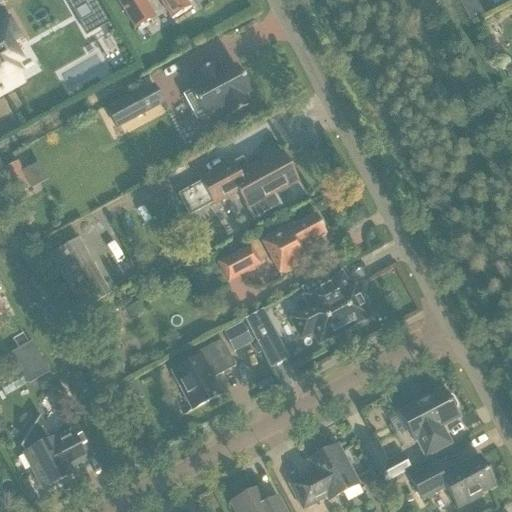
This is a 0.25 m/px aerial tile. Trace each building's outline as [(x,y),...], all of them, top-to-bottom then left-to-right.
[(95,0),(67,0),(87,35),(108,24),(95,0)] [(117,0),(136,29),(155,17),(146,2),(149,0),(159,0),(172,21),(190,10),(185,1),(187,0),(117,0)] [(0,94),(22,83),(13,66),(20,62),(11,45),(19,41),(9,22),(0,26),(0,94)] [(196,120),(223,105),(228,114),(244,105),(240,96),(249,91),(235,66),(217,76),(211,65),(192,75),(198,86),(182,95),(196,120)] [(136,94),(106,110),(116,129),(147,113),(136,94)] [(281,206),(275,195),(298,183),(282,152),(239,176),(232,163),(200,181),(201,183),(177,195),(188,217),(212,204),(213,206),(237,193),(252,221),(281,206)] [(326,235),(316,216),(294,227),(292,224),(261,241),(280,277),(311,260),(304,247),(326,235)] [(85,308),(108,295),(77,238),(54,251),(85,308)] [(250,245),(216,263),(227,284),(261,267),(250,245)] [(304,297),(311,310),(291,321),(300,338),(312,332),(319,344),(369,317),(354,288),(348,290),(341,277),(327,285),(323,277),(300,289),(304,297)] [(263,311),(244,320),(259,348),(277,338),(263,311)] [(119,333),(111,317),(92,325),(100,342),(119,333)] [(234,353),(252,343),(241,323),(223,333),(234,353)] [(235,368),(221,341),(197,354),(199,358),(172,372),(192,410),(183,415),(184,416),(221,396),(212,380),(235,368)] [(48,373),(31,342),(10,354),(28,385),(48,373)] [(441,428),(458,419),(454,412),(455,407),(451,399),(446,397),(443,391),(399,414),(413,442),(416,441),(425,457),(449,445),(441,428)] [(27,453),(23,455),(42,491),(74,474),(71,468),(85,461),(71,434),(57,442),(55,438),(52,440),(36,424),(40,417),(39,416),(19,447),(20,448),(21,447),(27,453)] [(337,447),(307,463),(313,473),(289,486),(303,511),(326,498),(328,502),(358,486),(337,447)] [(380,451),(366,458),(381,486),(395,478),(380,451)] [(457,470),(456,468),(440,477),(434,465),(410,478),(422,501),(446,488),(457,509),(481,496),(480,494),(494,487),(479,459),(457,470)] [(286,511),(278,496),(267,502),(260,487),(228,504),(232,511),(286,511)]
